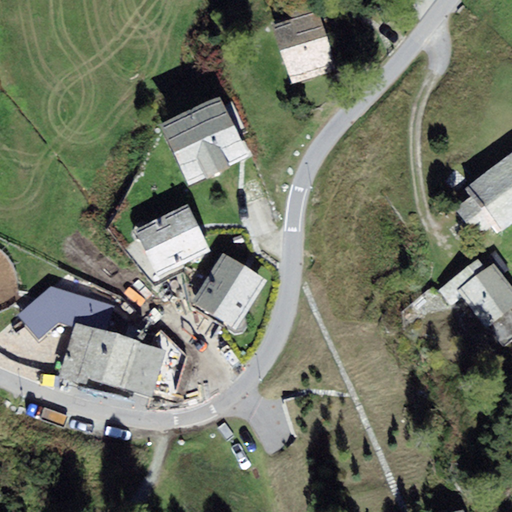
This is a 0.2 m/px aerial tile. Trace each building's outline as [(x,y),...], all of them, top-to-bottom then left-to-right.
[(319,10),(271,24),(290,86),(338,72),(319,10)] [(162,123),(175,152),(234,125),(221,96),(162,123)] [(250,160),(234,125),(175,152),(190,187),(250,160)] [(511,154),(466,188),(472,196),(459,206),(480,234),(493,225),(499,234),(511,225),(511,154)] [(188,204),(135,229),(157,275),(210,250),(200,230),(188,204)] [(486,270),(495,264),(502,274),(508,270),(501,259),(496,252),(489,257),(481,263),(486,270)] [(191,303),(237,331),(268,281),(244,267),(222,254),(191,303)] [(481,263),(479,261),(439,290),(451,306),(464,297),(499,345),(511,336),(511,310),(511,309),(511,308),(511,288),(502,274),(495,264),(486,270),(481,263)] [(140,340),(73,323),(60,371),(124,388),(123,391),(153,399),(165,351),(139,344),(140,340)]
